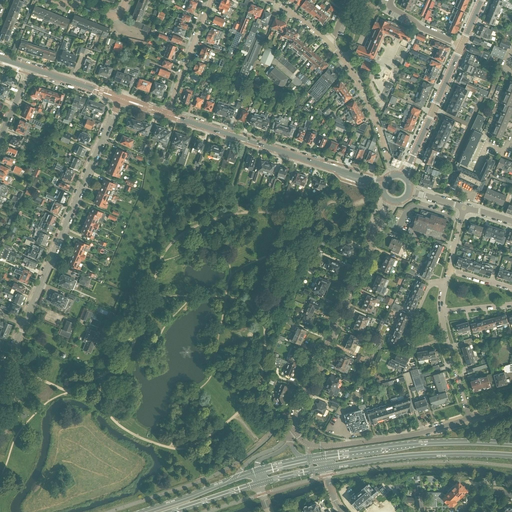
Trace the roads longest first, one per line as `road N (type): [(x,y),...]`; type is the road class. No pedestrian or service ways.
road 1 (residential): [(292,429),(390,199)]
road 2 (residential): [(23,323),(119,98)]
road 3 (residential): [(383,183),(166,114)]
road 4 (primary): [(511,444),(419,443),(324,457)]
road 5 (primary): [(326,467),(416,455),(511,456)]
road 6 (residential): [(292,429),(309,444),(332,445),(469,419)]
road 7 (residential): [(402,176),(461,44)]
road 8 (residential): [(386,157),(363,93),(327,42)]
road 9 (residential): [(166,114),(210,0)]
